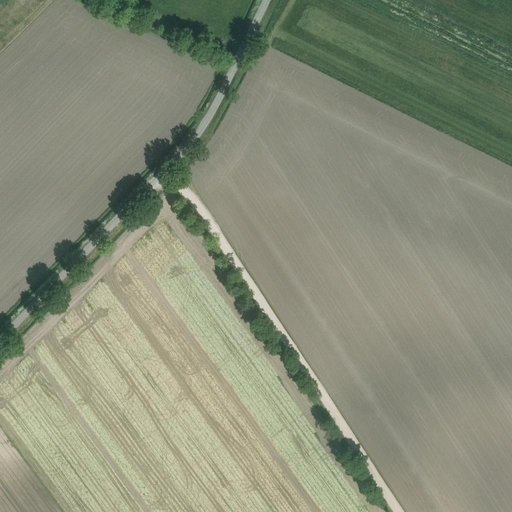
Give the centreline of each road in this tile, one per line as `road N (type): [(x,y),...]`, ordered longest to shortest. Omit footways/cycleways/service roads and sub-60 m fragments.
road 1 (unclassified): [(0,340),(187,147),(266,0)]
road 2 (track): [(400,511),(161,174)]
